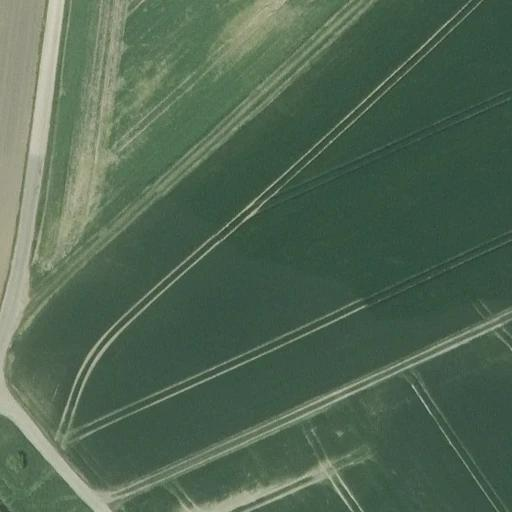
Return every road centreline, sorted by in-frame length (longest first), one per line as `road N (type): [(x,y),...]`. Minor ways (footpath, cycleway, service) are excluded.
road 1 (track): [(21,311),(88,266),(360,0)]
road 2 (track): [(102,505),(511,321)]
road 3 (unclassified): [(0,371),(21,311),(58,0)]
road 4 (unclassified): [(109,511),(0,404)]
